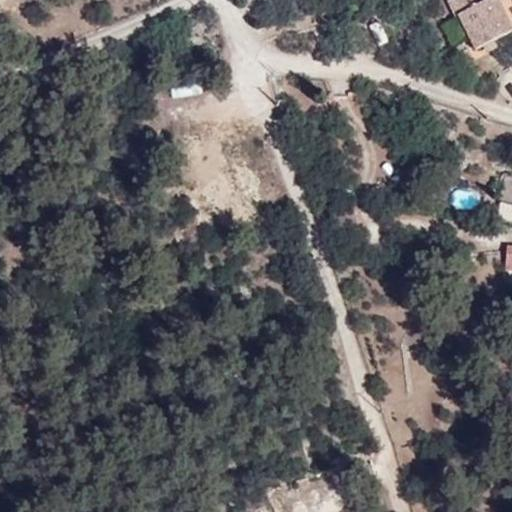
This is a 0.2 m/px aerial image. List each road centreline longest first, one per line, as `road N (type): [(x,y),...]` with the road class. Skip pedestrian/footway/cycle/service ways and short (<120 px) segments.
road 1 (unclassified): [(256,52),(254,90),(316,238),(399,511)]
road 2 (unclassified): [(511,115),(354,68),(270,61),(256,52)]
road 3 (unclassified): [(189,0),(32,66),(0,71)]
